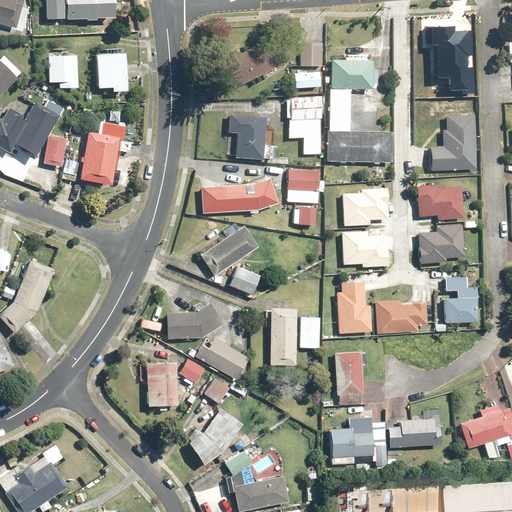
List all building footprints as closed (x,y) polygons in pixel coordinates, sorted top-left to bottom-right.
[(0,0),(0,26),(9,30),(18,0),(0,0)] [(58,0),(41,0),(42,21),(60,20),(58,0)] [(106,0),(61,0),(62,21),(108,19),(106,0)] [(453,23),(426,24),(427,45),(433,45),(435,89),(471,87),(468,31),(453,32),(453,23)] [(271,69),(259,43),(212,65),(225,91),(271,69)] [(321,43),(298,43),(297,66),(320,66),(321,43)] [(121,93),(120,79),(119,54),(90,55),(92,91),(105,90),(106,94),(121,93)] [(45,84),(55,83),(55,90),(74,89),(73,71),(72,56),(45,57),(45,84)] [(327,60),(327,89),(326,130),(323,130),(322,162),(388,163),(388,131),(346,130),(347,89),(368,90),(369,61),(327,60)] [(0,94),(16,80),(0,63),(0,94)] [(289,74),(290,89),(317,87),(315,72),(289,74)] [(285,139),(300,138),(300,150),(317,150),(316,97),(300,97),(285,97),(285,139)] [(34,153),(57,115),(34,102),(25,117),(9,107),(3,117),(0,114),(0,147),(8,152),(14,141),(34,153)] [(223,133),(233,134),(231,158),(259,160),(261,128),(262,116),(225,114),(223,133)] [(427,146),(427,171),(472,170),(470,115),(442,116),(443,130),(438,130),(439,146),(427,146)] [(105,187),(114,139),(84,134),(75,182),(105,187)] [(58,168),(63,140),(45,137),(40,165),(58,168)] [(73,182),(78,154),(63,152),(59,180),(73,182)] [(0,154),(0,164),(22,176),(26,169),(0,154)] [(315,171),(284,169),(283,191),(313,192),(315,171)] [(274,204),(265,178),(248,184),(196,188),(198,214),(252,210),(274,204)] [(439,184),(412,186),(415,217),(433,216),(434,221),(459,219),(457,186),(439,187),(439,184)] [(366,225),(366,220),(384,220),(382,188),(357,189),(357,193),(338,194),(339,227),(366,225)] [(312,208),(296,207),(294,224),(311,225),(312,208)] [(253,247),(239,226),(196,255),(211,277),(253,247)] [(415,264),(442,262),(442,258),(462,257),(460,231),(458,231),(458,226),(432,227),(433,232),(413,233),(415,260),(415,264)] [(339,265),(358,264),(358,267),(385,266),(383,235),(364,236),(364,231),(338,233),(339,265)] [(49,269),(26,260),(9,302),(0,310),(0,323),(9,334),(33,312),(40,303),(39,297),(49,269)] [(257,274),(234,266),(226,286),(249,294),(257,274)] [(453,299),(440,299),(440,323),(473,322),(472,287),(462,287),(462,277),(440,278),(441,292),(452,292),(453,299)] [(360,282),(337,283),(337,292),(332,293),(334,333),(340,333),(367,332),(366,305),(361,306),(360,282)] [(414,332),(413,325),(423,325),(422,303),(397,304),(397,300),(371,302),(373,334),(414,332)] [(205,303),(192,311),(160,313),(162,339),(198,338),(218,325),(205,303)] [(291,308),(266,308),(266,365),(291,366),(291,308)] [(316,317),(296,317),(296,348),(316,349),(316,317)] [(233,379),(239,367),(245,357),(210,338),(204,349),(197,345),(191,356),(233,379)] [(0,346),(0,370),(9,366),(0,346)] [(357,349),(329,352),(335,405),(363,402),(357,349)] [(193,383),(201,368),(183,359),(175,375),(193,383)] [(172,363),(141,364),(143,407),(173,406),(172,363)] [(226,387),(212,378),(201,395),(215,403),(226,387)] [(249,389),(240,383),(234,393),(243,399),(249,389)] [(436,397),(435,408),(448,409),(449,398),(436,397)] [(511,425),(505,406),(494,410),(493,405),(475,411),(477,416),(454,424),(463,450),(511,432),(511,425)] [(217,409),(201,432),(183,443),(198,465),(219,451),(238,424),(217,409)] [(395,421),(396,427),(383,428),(384,447),(436,445),(435,425),(429,426),(429,419),(395,421)] [(368,428),(326,430),(327,458),(369,457),(368,428)] [(239,437),(243,446),(254,440),(250,432),(239,437)] [(382,445),(371,445),(371,466),(382,466),(382,445)] [(230,475),(248,463),(241,452),(223,464),(230,475)] [(385,457),(385,469),(404,469),(404,458),(385,457)] [(32,473),(26,465),(10,476),(15,484),(2,492),(15,511),(27,511),(65,488),(48,462),(32,473)] [(300,470),(301,480),(313,479),(313,469),(300,470)] [(239,511),(284,502),(278,476),(228,487),(233,511),(239,511)] [(511,482),(452,486),(453,511),(480,511),(511,510),(511,482)] [(368,511),(449,511),(447,486),(367,491),(368,511)]
